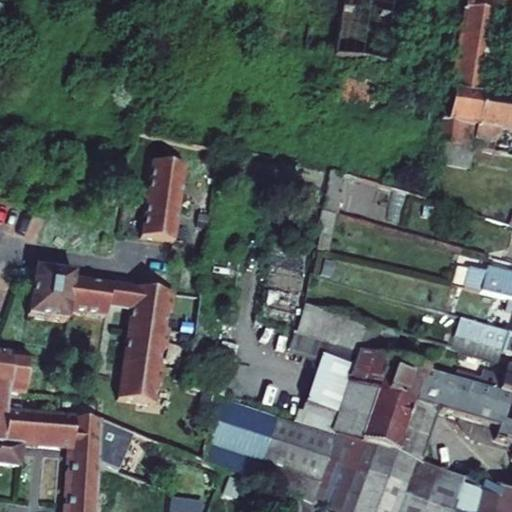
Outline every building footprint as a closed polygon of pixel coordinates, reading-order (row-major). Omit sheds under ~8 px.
[(511,0),(465,0),(446,122),(440,121),(436,141),(439,141),(473,147),(474,141),(494,144),(495,140),(498,140),(499,130),(511,132),(511,104),(481,100),(496,5),(511,7),(511,0)] [(367,58),(369,32),(361,31),(363,14),(346,12),(341,55),(367,58)] [(325,61),(319,98),(334,101),(341,64),(325,61)] [(334,101),(387,111),(393,74),(341,64),(334,101)] [(436,163),(470,170),(473,147),(439,141),(436,163)] [(498,147),(496,153),(506,156),(507,149),(498,147)] [(204,154),(202,164),(212,166),(213,155),(204,154)] [(151,163),(146,200),(178,205),(184,168),(151,163)] [(335,216),(336,216),(344,175),(329,172),(321,213),(335,216)] [(140,239),(172,244),(178,205),(146,200),(140,239)] [(321,213),(317,233),(331,236),(335,216),(321,213)] [(199,216),(197,229),(206,231),(208,217),(199,216)] [(314,252),(327,256),(331,236),(317,233),(314,252)] [(319,277),(330,279),(333,264),(323,261),(319,277)] [(485,274),(468,269),(462,289),(507,301),(511,302),(511,277),(486,271),(485,274)] [(43,272),(34,270),(32,279),(42,281),(43,272)] [(69,307),(73,282),(73,276),(43,272),(42,281),(32,279),(29,302),(69,307)] [(106,309),(110,287),(73,282),(69,307),(86,309),(106,314),(106,309)] [(129,313),(133,291),(110,287),(106,309),(129,313)] [(170,316),(173,297),(133,291),(129,313),(128,319),(165,327),(167,316),(170,316)] [(29,302),(26,318),(66,324),(67,322),(68,314),(69,307),(29,302)] [(68,314),(105,320),(106,314),(86,309),(69,307),(68,314)] [(389,363),(399,335),(303,307),(298,337),(386,362),(389,363)] [(128,319),(127,327),(164,333),(165,327),(128,319)] [(511,334),(459,320),(453,338),(500,353),(511,357),(511,334)] [(127,327),(122,364),(158,370),(161,351),(165,351),(167,333),(164,333),(127,327)] [(178,345),(186,346),(187,337),(179,335),(178,345)] [(315,366),(297,425),(357,445),(386,362),(298,337),(292,335),(287,356),(315,366)] [(453,338),(449,350),(496,365),(500,353),(453,338)] [(0,413),(6,414),(8,394),(24,396),(29,359),(0,354),(0,413)] [(386,362),(357,445),(393,457),(410,406),(436,414),(469,424),(468,433),(471,438),(511,450),(509,460),(511,465),(511,464),(511,430),(508,429),(510,423),(502,420),(505,412),(492,409),(496,395),(452,382),(389,363),(386,362)] [(158,370),(122,364),(116,403),(152,408),(155,389),(159,390),(162,370),(158,370)] [(185,388),(220,400),(226,379),(188,366),(185,388)] [(511,369),(505,368),(502,379),(481,372),(478,381),(454,374),(452,382),(496,395),(508,399),(511,400),(511,369)] [(181,383),(182,374),(174,373),(172,382),(181,383)] [(492,409),(505,412),(507,405),(508,399),(496,395),(492,409)] [(393,457),(419,466),(436,414),(410,406),(393,457)] [(6,414),(0,413),(0,467),(16,469),(19,448),(4,446),(6,414)] [(19,448),(56,451),(58,418),(6,414),(4,446),(19,448)] [(56,451),(68,452),(67,465),(98,467),(101,422),(58,418),(56,451)] [(466,511),(455,504),(458,494),(468,489),(470,482),(419,466),(393,457),(357,445),(297,425),(276,418),(260,463),(285,472),(277,494),(296,502),(313,510),(317,511),(466,511)] [(67,465),(65,487),(96,489),(98,467),(67,465)] [(511,511),(511,496),(470,482),(468,489),(458,494),(455,504),(466,511),(511,511)] [(229,483),(223,498),(240,505),(247,490),(229,483)] [(65,487),(63,511),(94,511),(96,489),(65,487)] [(313,511),(313,510),(296,502),(295,511),(313,511)]
